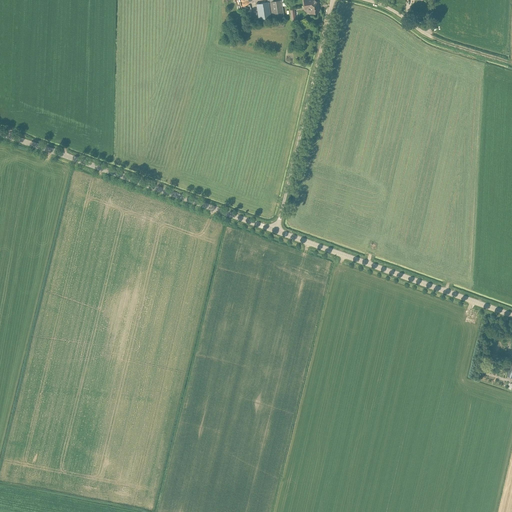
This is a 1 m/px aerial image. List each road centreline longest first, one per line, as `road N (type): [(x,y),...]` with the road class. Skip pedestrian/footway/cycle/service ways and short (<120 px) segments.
road 1 (tertiary): [(276,230),(0,133)]
road 2 (tertiary): [(511,314),(276,230)]
road 3 (unclassified): [(276,230),(332,0)]
